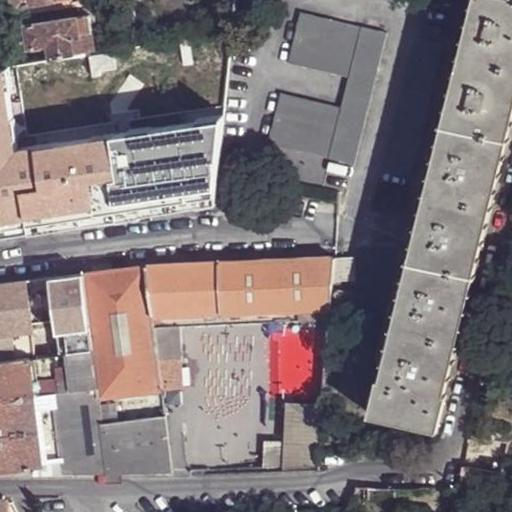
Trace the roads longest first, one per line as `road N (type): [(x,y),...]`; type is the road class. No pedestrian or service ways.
road 1 (residential): [(0,487),(83,491),(427,475),(453,459),(511,211)]
road 2 (residential): [(323,227),(221,228),(0,258)]
